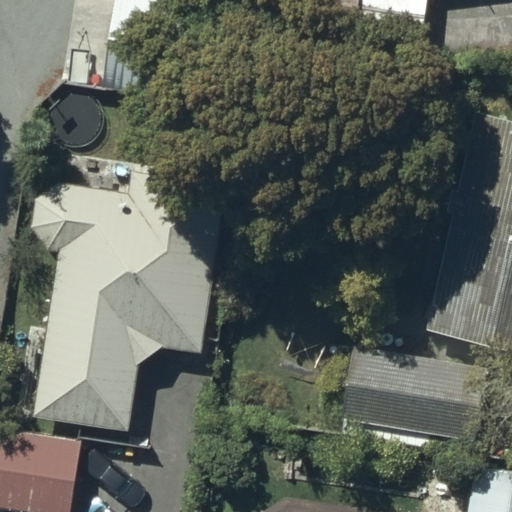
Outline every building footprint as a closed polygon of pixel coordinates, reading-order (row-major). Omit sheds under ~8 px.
[(238,3),(218,0),(115,0),(104,67),(223,87),(238,3)] [(511,114),(471,105),(424,318),(511,337),(511,114)] [(213,186),(140,175),(137,195),(53,182),(39,193),(34,217),(45,235),(59,237),(32,404),(122,418),(136,331),(189,340),(213,186)] [(473,361),(352,339),(340,402),(462,424),(473,361)] [(77,438),(0,426),(0,494),(67,504),(77,438)] [(511,511),(511,468),(476,463),(467,511),(511,511)]
